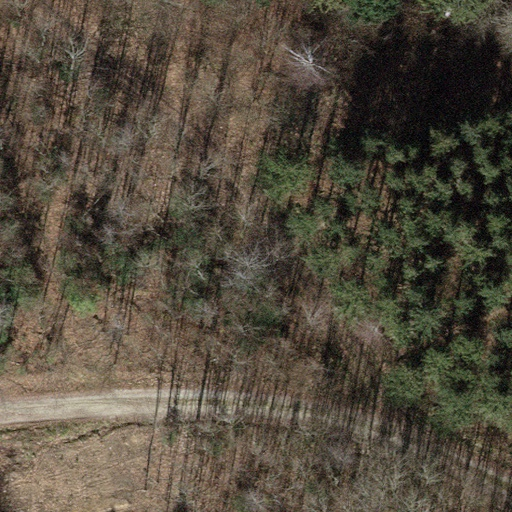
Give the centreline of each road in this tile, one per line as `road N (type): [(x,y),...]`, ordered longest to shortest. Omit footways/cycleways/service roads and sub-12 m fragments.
road 1 (track): [(511,70),(257,168),(35,0)]
road 2 (track): [(511,489),(333,407),(147,398),(0,405)]
road 3 (track): [(257,168),(333,407)]
